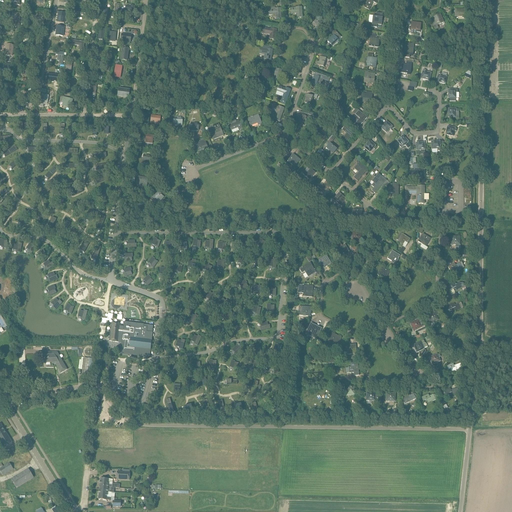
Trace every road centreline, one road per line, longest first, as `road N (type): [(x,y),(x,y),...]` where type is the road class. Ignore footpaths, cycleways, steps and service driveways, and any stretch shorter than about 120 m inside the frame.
road 1 (unclassified): [(470,428),(139,424),(83,385),(3,400)]
road 2 (unclassified): [(479,347),(482,0)]
road 3 (unknown): [(142,25),(94,25),(80,115)]
road 4 (tertiary): [(72,511),(3,400)]
